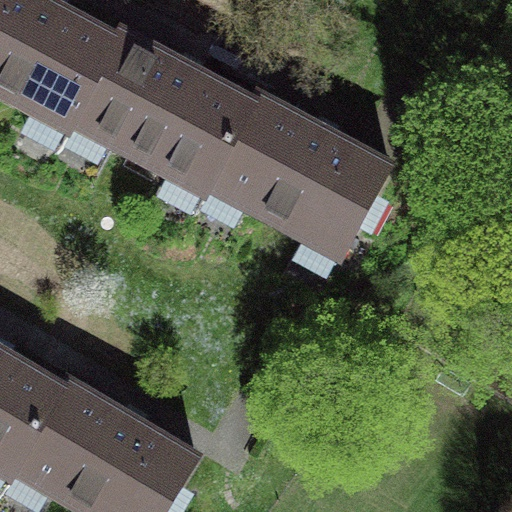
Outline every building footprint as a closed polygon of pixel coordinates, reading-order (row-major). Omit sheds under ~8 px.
[(0,0),(0,95),(69,133),(72,125),(116,44),(58,13),(33,0),(0,0)] [(206,197),(210,189),(253,109),(199,80),(120,37),(116,44),(72,125),(206,197)] [(257,101),(253,109),(210,189),(341,260),(389,172),(323,136),(257,101)] [(0,472),(11,479),(15,472),(62,393),(0,355),(0,472)] [(131,424),(67,385),(62,393),(15,472),(83,511),(166,511),(196,462),(131,424)]
